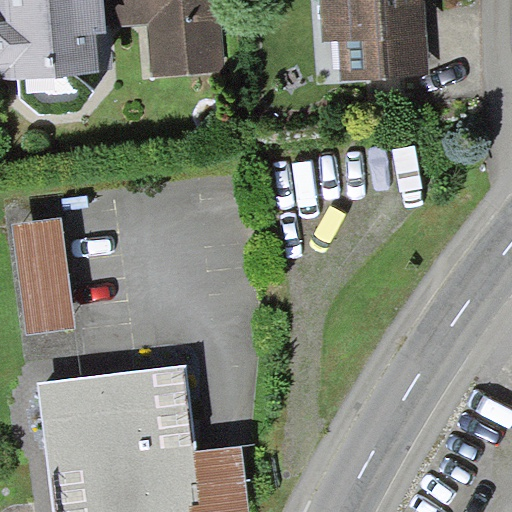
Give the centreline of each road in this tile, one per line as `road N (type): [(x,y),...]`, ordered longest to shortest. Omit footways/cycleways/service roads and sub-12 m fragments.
road 1 (secondary): [(342,511),(438,341),(511,237)]
road 2 (residential): [(511,138),(489,80),(484,0)]
